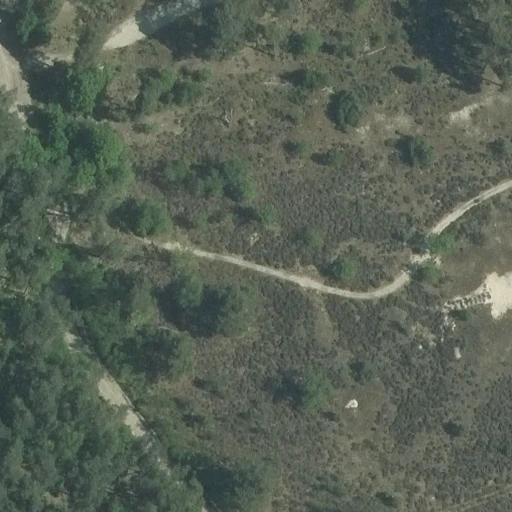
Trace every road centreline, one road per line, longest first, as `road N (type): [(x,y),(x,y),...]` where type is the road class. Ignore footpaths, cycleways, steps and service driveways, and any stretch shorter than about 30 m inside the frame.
road 1 (track): [(40,170),(64,170),(88,183),(139,237),(363,294),(386,291),(446,220),(511,183)]
road 2 (track): [(199,511),(110,392),(63,309),(40,170)]
road 3 (track): [(198,0),(107,43),(0,63)]
